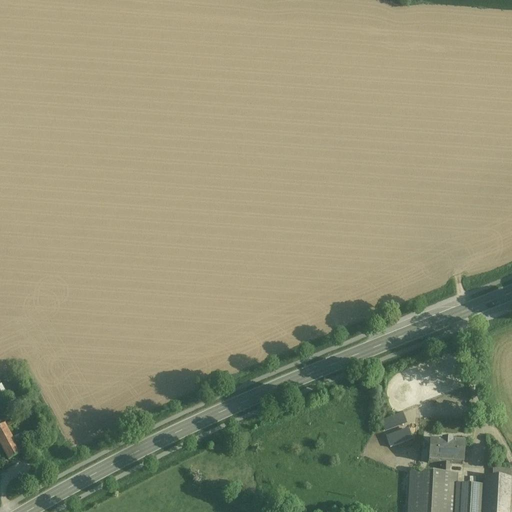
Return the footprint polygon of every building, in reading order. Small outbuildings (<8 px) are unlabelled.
[(404,413),(381,419),(384,431),(407,425),(404,413)] [(4,428),(0,429),(0,446),(8,461),(19,454),(4,428)] [(410,428),(386,436),(390,447),(413,439),(410,428)] [(451,443),(441,442),(441,444),(430,443),(429,443),(429,444),(428,463),(428,464),(429,464),(442,464),(441,471),(437,471),(437,475),(448,475),(449,465),(461,465),(461,466),(463,466),(463,465),(462,465),(463,446),(464,446),(464,445),(462,445),(451,444),(451,443)] [(511,471),(493,470),(493,478),(511,479),(511,471)] [(437,475),(410,473),(407,511),(455,511),(457,486),(457,476),(448,475),(437,475)] [(493,478),(483,478),(483,487),(481,511),(508,511),(511,479),(493,478)] [(481,511),(483,487),(457,486),(455,511),(481,511)]
